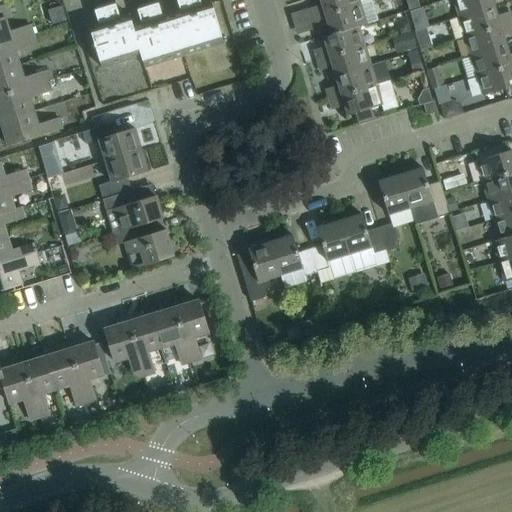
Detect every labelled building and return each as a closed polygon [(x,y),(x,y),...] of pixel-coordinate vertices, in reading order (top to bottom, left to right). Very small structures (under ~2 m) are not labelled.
[(145,66),(129,15),(120,18),(114,0),(108,0),(93,5),(99,24),(89,27),(101,67),(141,55),(144,67),(145,66)] [(184,55),(171,15),(163,17),(157,0),(149,0),(135,4),(141,24),(133,26),(129,15),(145,66),(184,55)] [(171,15),(184,55),(223,42),(211,2),(201,5),(199,0),(176,0),(180,12),(171,15)] [(312,18),(359,4),(357,0),(320,0),(322,4),(309,8),(312,18)] [(331,33),(358,26),(377,20),(371,0),(359,4),(312,18),(315,29),(328,25),(331,33)] [(453,0),(458,16),(493,6),(491,0),(453,0)] [(0,34),(30,26),(30,25),(9,32),(5,18),(11,17),(7,4),(0,6),(0,34)] [(454,39),(511,21),(509,11),(496,15),(493,6),(458,16),(459,18),(448,21),(454,39)] [(407,21),(401,23),(398,28),(400,34),(410,31),(407,21)] [(470,55),(505,45),(503,36),(511,33),(511,21),(454,39),(454,40),(465,36),(470,55)] [(0,62),(17,58),(15,50),(36,44),(30,26),(0,34),(0,62)] [(317,59),(364,45),(358,26),(331,33),(323,36),(326,46),(314,49),(317,59)] [(416,48),(411,32),(391,38),(396,54),(416,48)] [(429,33),(418,37),(422,49),(433,46),(429,33)] [(335,75),(370,64),(364,45),(317,59),(320,70),(332,67),(335,75)] [(476,75),(511,64),(511,53),(508,54),(505,45),(470,55),(476,75)] [(407,53),(413,73),(422,71),(416,50),(407,53)] [(0,90),(46,77),(44,72),(23,78),(17,58),(0,62),(0,90)] [(390,79),(376,83),(370,64),(335,75),(338,85),(325,89),(328,99),(390,79)] [(511,64),(476,75),(483,96),(511,86),(511,64)] [(426,72),(432,89),(434,89),(442,86),(436,68),(426,72)] [(0,117),(0,118),(33,108),(29,97),(50,90),(46,77),(0,90),(0,117)] [(390,79),(328,99),(332,109),(344,106),(347,115),(355,113),(358,124),(374,119),(371,108),(381,105),(383,110),(398,106),(390,79)] [(445,85),(442,86),(434,89),(438,103),(450,100),(445,85)] [(434,100),(423,104),(426,115),(437,112),(434,100)] [(126,101),(106,108),(109,117),(129,111),(126,101)] [(33,108),(0,118),(5,134),(0,136),(0,137),(3,146),(62,128),(59,118),(38,124),(33,108)] [(105,161),(141,150),(135,128),(110,136),(107,126),(111,124),(111,123),(82,132),(86,144),(98,140),(105,161)] [(141,150),(105,161),(111,181),(98,185),(102,197),(131,188),(130,187),(126,188),(123,178),(148,170),(141,150)] [(461,150),(449,154),(457,183),(470,179),(461,150)] [(482,181),(511,171),(511,154),(511,150),(476,161),(482,181)] [(0,188),(28,180),(25,170),(4,176),(0,162),(0,188)] [(449,212),(446,201),(440,181),(428,185),(422,168),(400,174),(410,208),(415,224),(450,214),(449,212)] [(488,201),(511,193),(511,171),(482,181),(488,201)] [(388,215),(410,208),(400,174),(378,181),(388,215)] [(0,213),(21,207),(21,206),(14,208),(10,195),(31,189),(28,180),(0,188),(0,213)] [(112,233),(143,224),(162,218),(155,195),(136,201),(133,190),(102,199),(112,233)] [(493,219),(511,213),(511,193),(488,201),(493,219)] [(63,195),(53,198),(57,211),(67,208),(63,195)] [(446,201),(449,212),(456,210),(453,199),(446,201)] [(0,238),(7,236),(3,223),(24,217),(21,207),(0,213),(0,238)] [(71,209),(58,213),(61,224),(75,220),(71,209)] [(500,239),(511,235),(511,213),(493,219),(500,239),(492,241),(500,239)] [(386,251),(379,227),(366,231),(361,214),(338,221),(354,273),(376,266),(373,255),(386,251)] [(333,279),(354,273),(338,221),(316,227),(322,245),(309,249),(316,272),(330,268),(333,279)] [(379,227),(386,251),(399,247),(391,223),(379,227)] [(143,224),(112,233),(116,245),(124,242),(132,269),(174,256),(166,229),(146,235),(143,224)] [(78,231),(65,235),(68,247),(82,243),(78,231)] [(316,272),(309,249),(298,252),(292,235),(270,242),(280,275),(284,288),(306,281),(304,276),(316,272)] [(498,262),(511,257),(511,235),(500,239),(492,241),(498,262)] [(0,263),(35,253),(33,244),(11,250),(7,236),(0,238),(0,263)] [(268,279),(280,275),(270,242),(248,248),(248,251),(236,255),(251,301),(265,297),(265,295),(270,284),(268,279)] [(35,253),(0,263),(0,289),(22,283),(17,269),(38,263),(35,253)] [(511,257),(498,262),(504,281),(511,278),(511,257)] [(172,302),(191,361),(200,358),(194,337),(208,333),(198,300),(184,304),(182,299),(172,302)] [(181,364),(191,361),(172,302),(163,305),(165,310),(151,314),(161,347),(175,343),(181,364)] [(161,347),(151,314),(137,319),(136,313),(126,316),(144,375),(154,373),(147,352),(161,347)] [(135,378),(144,375),(126,316),(117,319),(118,324),(104,329),(114,362),(129,357),(135,378)] [(67,344),(85,403),(95,400),(88,379),(103,374),(92,341),(78,347),(77,341),(67,344)] [(76,406),(85,403),(67,344),(58,347),(60,352),(46,357),(56,389),(70,385),(76,406)] [(56,389),(46,357),(32,361),(30,355),(21,358),(39,417),(49,414),(42,393),(56,389)] [(30,420),(39,417),(21,358),(12,361),(13,367),(0,369),(0,370),(4,387),(9,403),(23,399),(30,420)] [(172,383),(160,387),(163,396),(175,393),(172,383)] [(17,430),(7,433),(10,443),(21,440),(17,430)]
